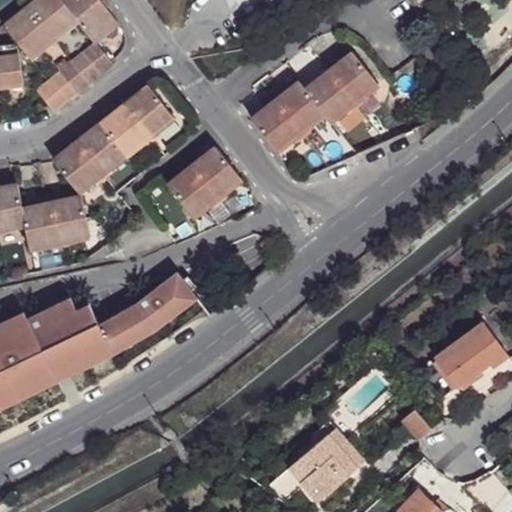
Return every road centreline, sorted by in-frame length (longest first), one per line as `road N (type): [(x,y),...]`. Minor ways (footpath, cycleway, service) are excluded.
road 1 (residential): [(0,466),(69,434),(217,338),(304,267)]
road 2 (residential): [(354,226),(511,92)]
road 3 (residential): [(162,47),(45,139),(0,146)]
road 4 (residential): [(162,47),(273,191)]
